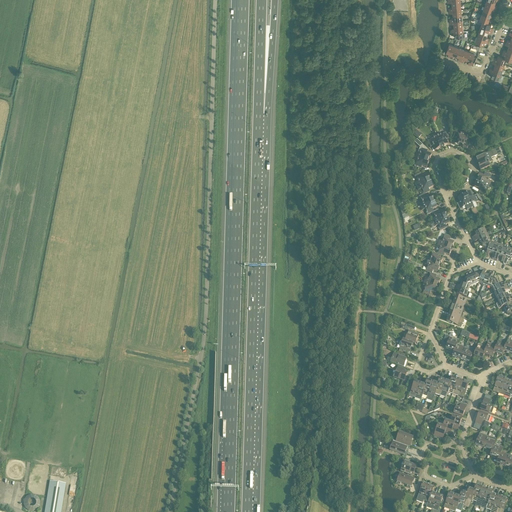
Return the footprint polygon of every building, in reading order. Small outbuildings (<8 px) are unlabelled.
[(494,5),(495,3),(487,0),(486,0),(485,5),(496,9),(497,6),(494,5)] [(496,9),(485,5),(483,10),(491,13),(492,10),(495,11),(496,9)] [(490,15),(491,13),(483,10),(481,15),(493,19),(493,17),(490,15)] [(493,19),(481,15),(479,20),(488,23),(489,20),(492,21),(493,19)] [(491,24),(488,23),(479,20),(482,21),(480,26),(492,30),(493,28),(490,27),(491,24)] [(491,33),(492,30),(480,26),(479,32),(487,34),(488,32),(491,33)] [(487,34),(479,32),(477,37),(488,41),(489,38),(486,37),(487,34)] [(488,41),(477,37),(475,42),(483,45),(484,42),(487,43),(488,41)] [(450,58),(454,46),(449,44),(446,53),(449,54),(447,57),(450,58)] [(456,56),(459,48),(454,46),(450,58),(452,59),(453,55),(456,56)] [(460,61),(464,50),(459,48),(456,56),(459,57),(458,61),(460,61)] [(470,49),(469,52),(466,60),(469,61),(468,64),(470,65),(471,62),(472,62),(475,51),(470,49)] [(466,60),(469,52),(464,50),(460,61),(462,62),(463,59),(466,60)] [(511,62),(511,61),(511,55),(502,52),(502,55),(505,56),(504,58),(506,59),(506,60),(511,62)] [(504,65),(506,60),(506,59),(504,58),(498,56),(497,59),(493,58),(493,60),(504,65)] [(502,70),(504,65),(493,60),(492,63),(495,64),(494,67),(502,70)] [(501,75),(502,70),(494,67),(493,69),(490,68),(489,71),(501,75)] [(500,75),(501,75),(489,71),(488,73),(491,74),(490,77),(498,80),(499,80),(500,75)] [(439,133),(435,134),(441,147),(443,146),(443,147),(448,145),(445,140),(448,139),(445,132),(442,134),(443,135),(440,136),(439,133)] [(460,146),(465,133),(461,132),(460,135),(457,134),(458,133),(455,132),(452,139),(455,140),(453,145),(458,147),(458,145),(460,146)] [(469,134),(465,133),(460,146),(462,147),(462,148),(467,150),(469,145),(471,146),(474,139),(471,138),(470,139),(467,138),(469,134)] [(441,147),(435,134),(432,136),(433,139),(431,141),(430,140),(427,141),(430,148),(433,146),(435,151),(439,149),(439,148),(441,147)] [(425,149),(417,140),(414,143),(419,148),(417,154),(416,153),(415,157),(428,162),(428,160),(429,160),(431,156),(426,154),(427,151),(425,150),(425,149)] [(495,150),(476,159),(479,166),(478,167),(480,171),(490,166),(489,163),(492,162),(491,158),(497,155),(497,154),(500,152),(498,148),(495,150)] [(427,164),(428,162),(415,157),(413,161),(417,162),(416,165),(415,165),(414,168),(421,170),(422,167),(426,169),(428,164),(427,164)] [(415,184),(416,187),(429,182),(428,180),(429,179),(427,175),(422,177),(421,173),(414,176),(416,180),(417,179),(418,182),(415,184)] [(478,179),(477,182),(491,186),(492,183),(488,181),(489,179),(490,179),(492,175),(485,173),(484,176),(479,174),(477,179),(478,179)] [(429,183),(429,182),(416,187),(418,191),(421,189),(423,192),(422,192),(423,195),(425,194),(429,192),(428,190),(433,187),(430,183),(429,183)] [(489,190),(491,186),(477,182),(477,183),(476,183),(474,188),(479,190),(478,193),(484,195),(486,192),(485,192),(486,189),(489,190)] [(466,195),(464,196),(470,209),(473,207),(472,204),(474,203),(475,203),(478,202),(475,196),(472,197),(470,192),(466,194),(466,195)] [(426,197),(425,194),(423,195),(419,197),(420,200),(421,200),(422,202),(419,204),(420,207),(432,202),(432,200),(433,199),(430,195),(426,197)] [(470,209),(464,196),(462,197),(462,196),(457,198),(459,203),(457,204),(459,211),(462,209),(462,208),(465,207),(466,211),(470,209)] [(433,204),(432,202),(420,207),(422,211),(425,209),(427,212),(426,212),(427,215),(431,213),(433,212),(432,210),(436,208),(434,203),(433,204)] [(437,210),(433,212),(431,213),(433,216),(435,219),(431,220),(433,224),(445,218),(444,216),(445,215),(443,211),(439,213),(437,210)] [(446,220),(445,218),(433,224),(435,227),(438,225),(439,228),(438,229),(439,232),(446,228),(445,226),(449,224),(447,219),(446,220)] [(473,240),(486,234),(484,229),(477,233),(475,234),(476,236),(472,238),(473,240)] [(488,238),(486,234),(473,240),(474,242),(478,241),(479,243),(488,238)] [(439,241),(437,244),(450,249),(451,247),(452,248),(454,243),(449,241),(450,237),(444,235),(442,239),(443,239),(442,242),(439,241)] [(488,250),(490,243),(488,238),(479,243),(474,245),(475,248),(481,245),(482,248),(488,250)] [(491,254),(495,244),(490,243),(488,250),(485,256),(488,257),(489,253),(491,254)] [(449,251),(450,249),(437,244),(436,248),(440,249),(439,252),(438,252),(437,255),(438,255),(443,257),(444,255),(449,256),(451,252),(449,251)] [(500,257),(504,248),(499,246),(494,260),(497,261),(498,256),(500,257)] [(503,263),(508,249),(504,248),(500,257),(502,258),(501,262),(503,263)] [(511,259),(511,250),(508,249),(503,263),(503,264),(506,265),(508,259),(510,260),(511,259)] [(437,258),(438,255),(437,255),(432,253),(431,256),(432,256),(431,259),(427,258),(426,262),(439,266),(440,264),(440,265),(442,260),(437,258)] [(438,268),(439,266),(426,262),(424,265),(428,267),(427,269),(426,269),(425,272),(430,274),(432,274),(433,272),(437,274),(439,269),(438,268)] [(482,285),(486,276),(484,275),(486,271),(483,270),(481,277),(478,284),(482,285)] [(487,287),(492,273),(489,272),(488,277),(486,276),(482,285),(487,287)] [(492,272),(492,273),(487,287),(491,288),(498,285),(496,280),(493,279),(495,273),(492,272)] [(478,284),(481,277),(475,274),(472,276),(471,273),(468,274),(473,286),(478,284)] [(436,276),(432,274),(430,274),(429,277),(430,277),(429,280),(425,278),(424,282),(437,287),(437,285),(438,285),(440,281),(435,279),(436,276)] [(473,286),(468,274),(465,275),(467,278),(464,279),(462,285),(469,288),(473,286)] [(436,289),(437,287),(424,282),(422,286),(426,287),(425,290),(424,289),(422,294),(429,297),(431,292),(435,294),(437,289),(436,289)] [(467,293),(469,288),(462,285),(460,284),(459,287),(455,285),(454,288),(467,293)] [(494,294),(507,287),(506,285),(501,287),(500,284),(498,285),(491,288),(494,294)] [(496,298),(505,294),(504,292),(508,290),(507,287),(494,294),(496,298)] [(470,294),(467,293),(454,288),(453,290),(457,292),(456,294),(468,299),(470,294)] [(498,303),(511,297),(510,295),(506,297),(505,294),(496,298),(498,303)] [(455,297),(452,305),(464,310),(467,301),(455,297)] [(511,299),(511,298),(511,297),(498,303),(495,304),(498,309),(503,307),(509,304),(508,301),(511,299)] [(511,316),(511,314),(511,306),(510,306),(509,304),(503,307),(506,314),(511,316)] [(461,318),(464,310),(452,305),(449,313),(461,318)] [(464,319),(461,318),(449,313),(446,322),(461,327),(464,319)] [(408,331),(405,340),(405,341),(412,343),(412,344),(414,344),(418,335),(408,331)] [(479,336),(462,331),(461,335),(477,341),(479,336)] [(445,349),(454,352),(456,345),(458,340),(445,336),(443,343),(447,344),(445,349)] [(409,353),(412,344),(412,343),(405,341),(405,340),(403,340),(399,349),(409,353)] [(511,341),(507,340),(506,345),(503,351),(503,352),(511,355),(511,353),(511,341)] [(503,351),(506,345),(498,342),(496,347),(493,353),(502,356),(503,352),(503,351)] [(493,353),(496,347),(488,343),(486,348),(483,355),(492,358),(493,353)] [(460,360),(464,348),(456,345),(454,352),(452,357),(460,360)] [(483,355),(486,348),(478,345),(473,357),(482,360),(483,355)] [(473,351),(464,348),(460,360),(469,363),(473,351)] [(390,363),(398,366),(404,368),(406,365),(405,364),(406,359),(399,357),(399,355),(394,353),(390,363)] [(403,371),(404,368),(398,366),(397,370),(398,371),(396,376),(394,375),(393,378),(404,382),(407,373),(403,371)] [(498,393),(503,379),(498,377),(493,391),(498,393)] [(452,394),(457,380),(452,378),(450,383),(447,392),(452,394)] [(440,395),(445,381),(439,379),(437,385),(438,385),(434,394),(440,395)] [(503,395),(509,381),(503,379),(498,393),(503,395)] [(457,396),(463,382),(457,380),(452,394),(457,396)] [(427,397),(432,383),(427,381),(425,386),(422,395),(427,397)] [(447,392),(450,383),(445,381),(440,395),(445,397),(447,392)] [(511,388),(511,382),(509,381),(503,395),(509,397),(511,392),(511,388)] [(415,398),(420,384),(414,382),(409,396),(415,398)] [(468,384),(463,382),(457,396),(463,398),(468,384)] [(438,385),(437,385),(432,383),(427,397),(426,400),(431,402),(434,394),(438,385)] [(425,386),(420,384),(415,398),(420,400),(422,395),(425,386)] [(490,401),(484,399),(480,410),(491,415),(494,408),(488,406),(490,401)] [(453,414),(462,417),(466,405),(461,403),(459,409),(456,408),(453,414)] [(491,417),(479,413),(475,425),(480,426),(482,421),(488,423),(491,417)] [(453,416),(451,422),(450,423),(454,424),(452,429),(457,431),(461,419),(453,416)] [(450,423),(451,422),(445,421),(443,427),(446,428),(444,433),(449,435),(452,429),(454,424),(450,423)] [(443,427),(438,425),(434,436),(442,439),(444,433),(446,428),(443,427)] [(396,442),(408,446),(410,447),(413,438),(399,433),(396,442)] [(484,449),(488,437),(480,434),(475,446),(484,449)] [(496,440),(488,437),(484,449),(492,452),(495,444),(496,440)] [(404,456),(408,446),(396,442),(393,441),(390,451),(404,456)] [(503,447),(495,444),(492,452),(490,456),(498,459),(501,452),(503,447)] [(505,467),(509,455),(501,452),(498,459),(496,464),(505,467)] [(416,466),(404,462),(401,472),(413,476),(416,466)] [(397,482),(408,486),(407,488),(411,489),(411,487),(414,479),(400,474),(397,482)] [(49,482),(44,511),(60,511),(65,484),(49,482)] [(423,500),(428,486),(423,484),(417,501),(422,503),(423,500)] [(476,502),(481,487),(476,485),(474,491),(471,500),(476,502)] [(434,488),(428,486),(423,500),(428,502),(432,493),(434,488)] [(482,504),(487,489),(481,487),(476,502),(482,504)] [(468,508),(471,500),(474,491),(469,489),(467,494),(462,506),(463,506),(468,508)] [(491,494),(492,491),(487,489),(482,504),(481,506),(486,508),(491,494)] [(462,506),(467,494),(462,492),(459,498),(455,509),(461,511),(463,506),(462,506)] [(432,509),(437,495),(432,493),(428,502),(426,507),(432,509)] [(449,510),(454,496),(449,494),(444,508),(449,510)] [(491,510),(496,496),(491,494),(486,508),(491,510)] [(31,495),(29,495),(26,496),(23,499),(22,500),(21,503),(22,507),(23,510),(25,511),(26,511),(33,511),(35,511),(38,508),(39,504),(38,501),(37,499),(34,496),(31,495)] [(443,497),(437,495),(432,509),(437,511),(438,509),(441,502),(442,498),(443,497)] [(459,498),(454,496),(449,510),(454,511),(455,509),(459,498)] [(496,511),(502,498),(496,496),(491,510),(490,511),(496,511)] [(502,511),(507,500),(502,498),(496,511),(502,511)]
